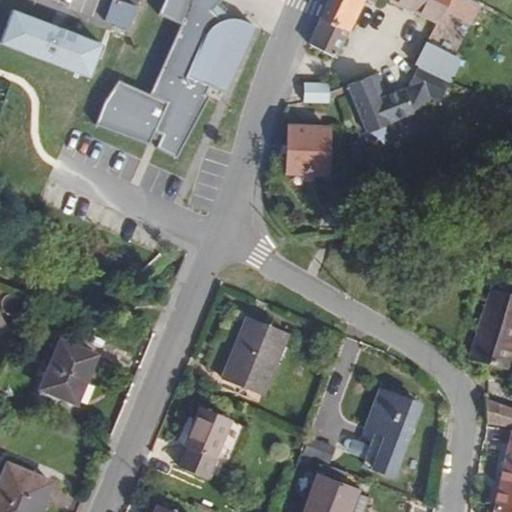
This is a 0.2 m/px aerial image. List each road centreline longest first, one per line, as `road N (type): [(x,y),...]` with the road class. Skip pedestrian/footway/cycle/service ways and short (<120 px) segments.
road 1 (residential): [(219,237),(433,350),(459,378),(464,442),(450,511)]
road 2 (residential): [(219,237),(106,511)]
road 3 (residential): [(302,0),(261,95),(219,237)]
